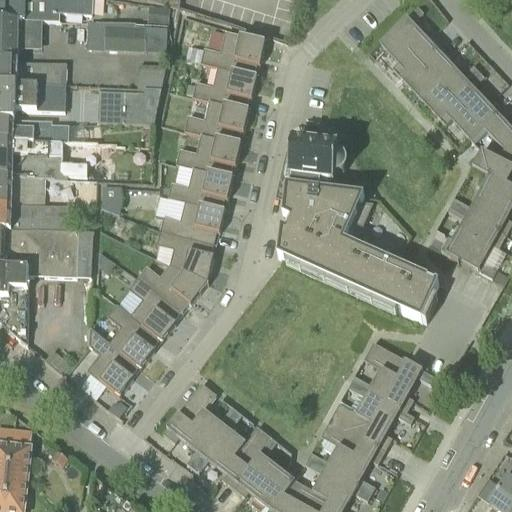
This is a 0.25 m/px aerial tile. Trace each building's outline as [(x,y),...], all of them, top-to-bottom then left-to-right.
[(94,2),(84,0),(0,0),(0,22),(59,25),(59,17),(93,18),(94,2)] [(181,13),(183,0),(150,0),(150,3),(181,13)] [(169,26),(170,11),(148,10),(148,25),(169,26)] [(418,12),(393,36),(423,68),(442,51),(432,40),(427,44),(413,28),(424,18),(418,12)] [(0,65),(18,67),(19,25),(0,23),(0,65)] [(105,54),(107,28),(88,26),(87,53),(105,54)] [(145,56),(147,31),(134,31),(134,29),(107,28),(105,54),(145,56)] [(419,102),(439,84),(423,68),(393,36),(380,48),(399,68),(393,74),(419,102)] [(201,69),(217,73),(218,72),(254,81),(257,69),(260,70),(266,48),(226,38),(221,58),(204,54),(201,69)] [(454,100),(479,76),(474,71),(462,81),(448,66),(452,61),(442,51),(423,68),(439,84),(454,100)] [(0,88),(65,91),(65,69),(0,66),(0,88)] [(162,94),(167,71),(139,70),(138,93),(162,94)] [(193,103),(209,107),(210,106),(246,115),(249,103),(252,104),(257,82),(254,81),(218,72),(217,73),(213,92),(196,88),(193,103)] [(479,76),(454,100),(484,132),(502,115),(492,104),(488,108),(473,93),(485,82),(479,76)] [(439,84),(419,102),(446,131),(452,125),(471,144),(484,132),(454,100),(439,84)] [(0,88),(0,125),(16,126),(16,116),(64,118),(65,91),(0,88)] [(154,130),(162,94),(138,93),(100,92),(98,127),(154,130)] [(185,136),(201,140),(238,148),(241,136),(244,137),(249,116),(246,115),(210,106),(209,107),(205,125),(188,121),(185,136)] [(484,132),(487,136),(505,154),(511,161),(511,133),(508,130),(511,125),(511,124),(502,115),(484,132)] [(16,126),(0,125),(0,146),(49,147),(69,147),(70,130),(53,130),(53,126),(16,126)] [(487,136),(484,132),(471,144),(474,148),(487,136)] [(193,174),(193,173),(230,182),(233,170),(236,171),(241,149),(238,148),(201,140),(197,159),(180,155),(176,170),(193,174)] [(339,151),(292,145),(288,182),(291,182),(321,186),(334,188),(335,179),(338,178),(342,177),(344,175),(346,171),(346,168),(345,165),(343,162),(340,160),(337,160),(339,151)] [(61,162),(50,162),(49,147),(0,146),(0,181),(13,181),(46,183),(68,184),(68,180),(87,181),(87,170),(61,170),(61,162)] [(473,172),(484,178),(505,190),(511,178),(511,161),(505,154),(499,166),(482,155),(473,172)] [(185,208),(185,207),(222,216),(225,204),(228,204),(233,183),(230,182),(193,173),(193,174),(189,193),(172,189),(168,204),(185,208)] [(472,213),(465,209),(455,203),(452,210),(484,228),(505,190),(484,178),(477,190),(483,193),(472,213)] [(45,210),(46,198),(46,183),(13,181),(0,181),(0,209),(12,209),(26,210),(45,210)] [(278,261),(424,324),(437,294),(425,289),(429,281),(354,249),(374,203),(320,196),(321,186),(291,182),(290,192),(287,192),(283,221),(291,224),(287,235),(282,233),(278,261)] [(511,194),(505,190),(484,228),(506,240),(511,229),(511,226),(508,225),(511,217),(511,194)] [(103,192),(102,213),(121,221),(122,193),(103,192)] [(161,236),(214,249),(217,237),(220,238),(225,216),(222,216),(185,207),(185,208),(181,226),(164,222),(161,236)] [(12,209),(0,209),(0,234),(69,235),(69,211),(45,210),(26,210),(12,209)] [(448,242),(441,255),(450,260),(459,265),(458,267),(459,268),(460,266),(462,267),(484,228),(452,210),(448,216),(465,225),(454,245),(448,242)] [(484,228),(462,267),(479,277),(479,276),(493,284),(497,277),(483,269),(494,250),(499,254),(506,240),(484,228)] [(30,279),(92,281),(94,236),(69,235),(0,234),(0,273),(30,275),(30,279)] [(214,249),(161,236),(157,251),(174,255),(170,270),(208,288),(214,262),(211,261),(214,249)] [(99,257),(99,271),(109,278),(116,269),(99,257)] [(138,283),(181,317),(189,307),(191,309),(208,288),(170,270),(160,282),(147,272),(138,283)] [(0,327),(28,351),(30,279),(30,275),(0,273),(0,327)] [(497,277),(493,284),(504,290),(509,282),(497,275),(497,277)] [(181,317),(138,283),(129,295),(143,305),(131,321),(130,321),(160,344),(163,346),(176,329),(174,327),(181,317)] [(152,354),(160,344),(130,321),(131,321),(117,310),(108,322),(121,333),(110,348),(109,349),(139,372),(141,374),(155,356),(152,354)] [(131,381),(139,372),(109,349),(110,348),(90,333),(89,352),(100,360),(87,377),(120,402),(134,383),(131,381)] [(406,366),(404,365),(406,363),(404,362),(403,365),(374,348),(364,365),(381,374),(372,391),(355,381),(352,387),(384,405),(406,366)] [(64,379),(71,370),(54,355),(47,364),(64,379)] [(424,376),(406,366),(384,405),(407,418),(414,405),(409,402),(419,383),(432,391),(437,384),(423,376),(424,376)] [(339,409),(330,426),(363,444),(384,405),(352,387),(349,393),(366,403),(356,419),(339,409)] [(214,446),(237,416),(232,412),(220,428),(205,416),(217,401),(202,389),(181,416),(179,414),(179,415),(181,417),(179,418),(214,446)] [(363,444),(385,456),(393,444),(387,440),(398,422),(411,429),(415,422),(407,418),(384,405),(363,444)] [(113,409),(109,414),(119,422),(127,411),(122,407),(113,409)] [(237,416),(214,446),(249,473),(272,444),(257,432),(245,447),(231,436),(243,421),(237,416)] [(193,473),(214,446),(179,418),(163,439),(164,439),(176,448),(179,443),(196,456),(187,468),(193,473)] [(341,482),(363,444),(330,426),(321,442),(338,452),(329,468),(312,458),(309,464),(341,482)] [(0,483),(9,485),(15,436),(0,434),(0,483)] [(15,436),(9,485),(28,487),(33,453),(31,453),(33,438),(15,436)] [(284,500),(296,485),(296,486),(300,481),(287,472),(283,477),(266,463),(277,448),(272,444),(249,473),(284,500)] [(378,469),(385,456),(363,444),(341,482),(372,499),(376,492),(362,485),(373,466),(378,469)] [(222,484),(234,493),(249,473),(214,446),(193,473),(200,478),(209,466),(226,479),(222,484)] [(63,472),(69,464),(58,455),(52,463),(63,472)] [(304,511),(324,511),(341,482),(309,464),(306,470),(323,480),(314,496),(296,486),(296,485),(284,500),(304,511)] [(274,511),(284,500),(249,473),(234,493),(245,502),(249,497),(266,510),(264,511),(274,511)] [(368,506),(372,499),(341,482),(324,511),(347,511),(355,499),(368,506)] [(489,509),(492,511),(511,511),(511,485),(507,482),(489,509)] [(5,511),(9,485),(0,483),(0,511),(5,511)] [(25,511),(28,487),(9,485),(5,511),(25,511)] [(304,511),(284,500),(274,511),(304,511)]
